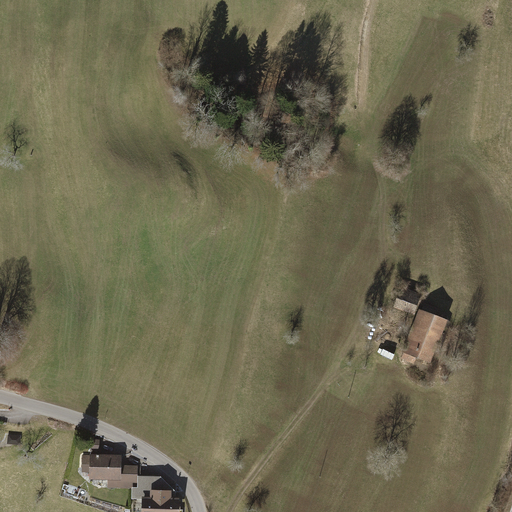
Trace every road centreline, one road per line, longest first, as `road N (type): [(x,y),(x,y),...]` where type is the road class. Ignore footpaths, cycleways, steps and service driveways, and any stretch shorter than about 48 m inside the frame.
road 1 (tertiary): [(202,511),(190,487),(138,446),(0,397)]
road 2 (track): [(233,511),(314,396),(346,364),(384,347)]
